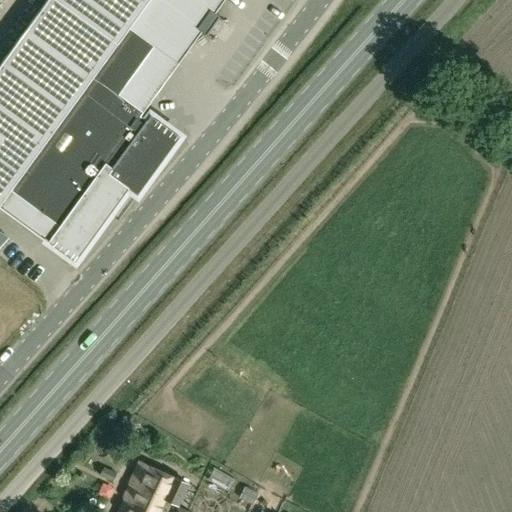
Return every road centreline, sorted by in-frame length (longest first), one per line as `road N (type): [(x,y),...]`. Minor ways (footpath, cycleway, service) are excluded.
road 1 (unclassified): [(455,0),(0,509)]
road 2 (primary): [(0,450),(404,0)]
road 3 (unclassified): [(0,381),(317,0)]
